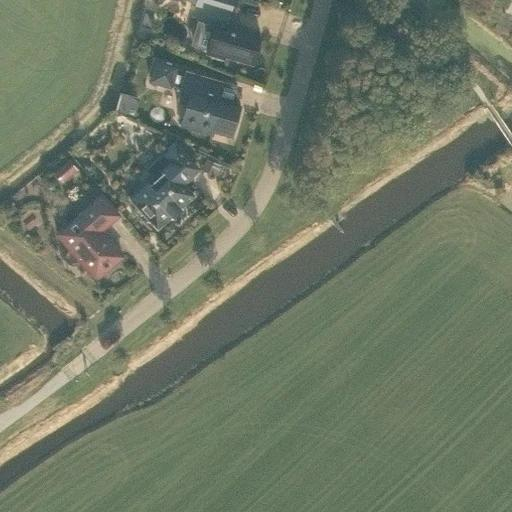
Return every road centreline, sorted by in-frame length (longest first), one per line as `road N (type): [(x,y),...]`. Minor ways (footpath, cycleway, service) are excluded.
road 1 (unclassified): [(0,424),(242,225),(276,163),(326,0)]
road 2 (track): [(0,240),(115,336)]
